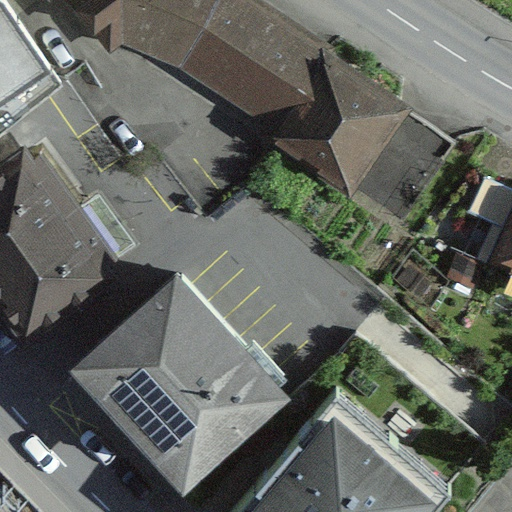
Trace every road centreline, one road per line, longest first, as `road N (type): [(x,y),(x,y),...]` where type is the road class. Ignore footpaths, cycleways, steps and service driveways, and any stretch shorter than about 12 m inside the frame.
road 1 (residential): [(372,0),(511,88)]
road 2 (residential): [(111,511),(0,391)]
